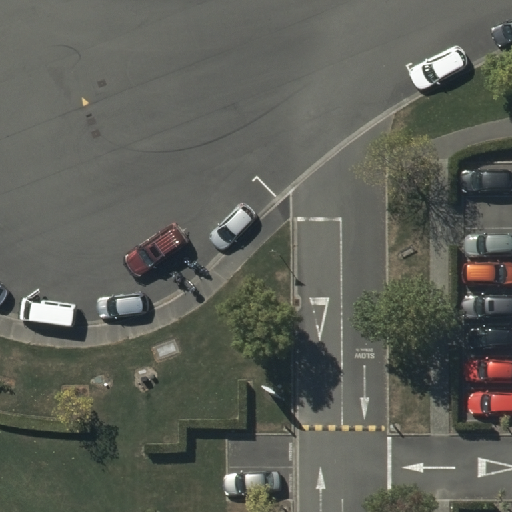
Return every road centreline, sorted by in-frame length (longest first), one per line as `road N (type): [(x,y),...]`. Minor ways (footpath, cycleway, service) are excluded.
road 1 (unknown): [(331,263),(117,423),(103,449),(51,501),(0,499)]
road 2 (unclassified): [(404,0),(81,126)]
